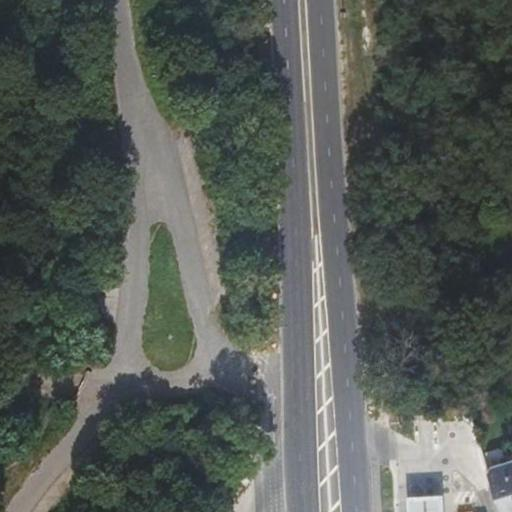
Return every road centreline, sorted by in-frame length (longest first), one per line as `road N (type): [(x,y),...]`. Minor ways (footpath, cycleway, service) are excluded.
road 1 (primary): [(356,511),(322,0)]
road 2 (primary): [(283,0),(303,511)]
road 3 (unclassified): [(144,123),(208,372),(165,387),(124,370)]
road 4 (unclassified): [(144,123),(124,370)]
road 5 (unclassified): [(124,370),(15,511)]
road 6 (unclassified): [(123,0),(144,123)]
road 7 (track): [(124,370),(0,370)]
